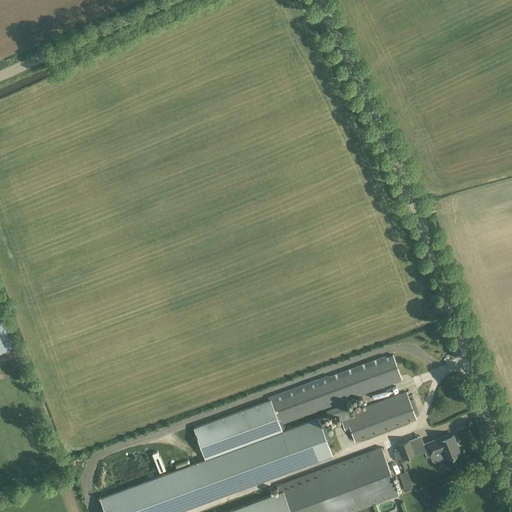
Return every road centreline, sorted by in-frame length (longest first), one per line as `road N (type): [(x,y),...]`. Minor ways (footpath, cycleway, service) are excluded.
road 1 (tertiary): [(511,472),(420,223),(317,0)]
road 2 (unclassified): [(0,76),(172,0)]
